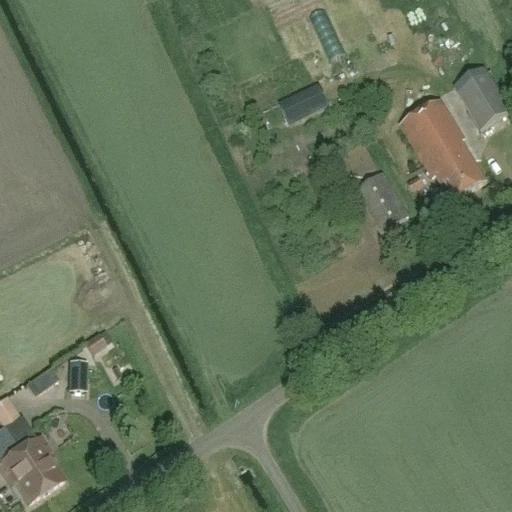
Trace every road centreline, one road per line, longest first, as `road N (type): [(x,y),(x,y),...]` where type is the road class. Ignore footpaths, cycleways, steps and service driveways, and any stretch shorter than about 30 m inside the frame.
road 1 (unclassified): [(239,428),(511,249)]
road 2 (unclassified): [(113,511),(239,428)]
